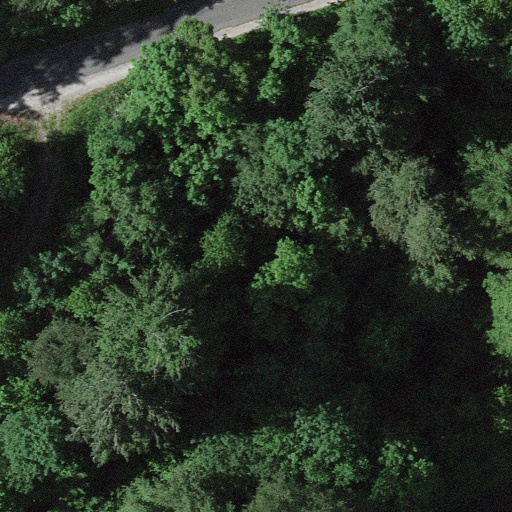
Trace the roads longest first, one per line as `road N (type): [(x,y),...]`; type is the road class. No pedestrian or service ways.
road 1 (tertiary): [(0,78),(250,0)]
road 2 (track): [(38,68),(47,165),(38,207),(0,277)]
